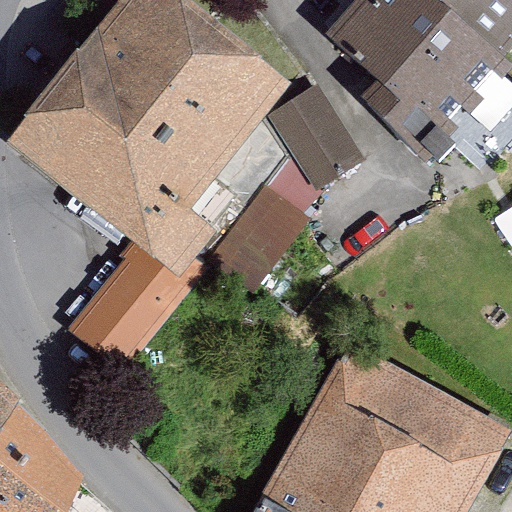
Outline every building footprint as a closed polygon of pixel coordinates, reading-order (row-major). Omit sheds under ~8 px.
[(277,114),(132,0),(124,0),(0,156),(0,160),(147,277),(277,114)] [(511,0),(365,0),(323,67),(425,159),(511,58),(511,0)] [(176,324),(123,277),(59,350),(112,396),(176,324)] [(466,511),(509,434),(351,348),(256,511),(466,511)] [(0,511),(68,511),(74,498),(0,384),(0,511)]
